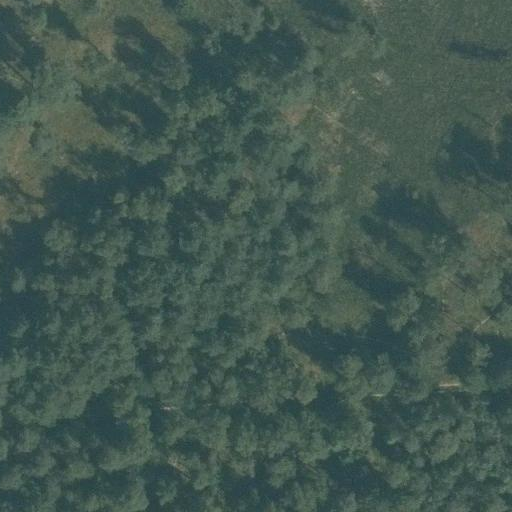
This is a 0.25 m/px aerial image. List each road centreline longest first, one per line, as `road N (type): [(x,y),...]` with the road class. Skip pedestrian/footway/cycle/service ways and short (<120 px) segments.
road 1 (track): [(355,393),(339,388),(256,312),(102,141),(59,19),(11,0)]
road 2 (track): [(0,414),(511,381)]
road 3 (unknown): [(392,511),(385,448),(355,393)]
